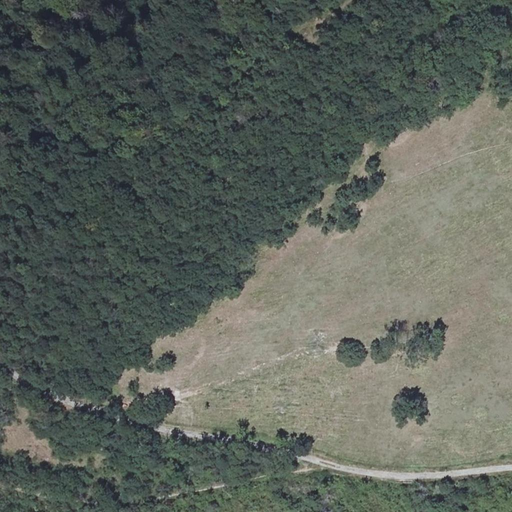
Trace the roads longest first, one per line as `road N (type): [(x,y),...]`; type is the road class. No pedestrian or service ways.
road 1 (unclassified): [(511,468),(453,475),(336,467),(133,423),(58,399),(0,366)]
road 2 (track): [(43,392),(150,405),(303,353)]
